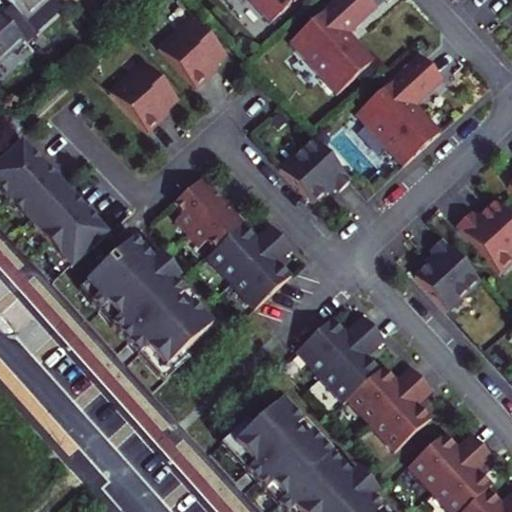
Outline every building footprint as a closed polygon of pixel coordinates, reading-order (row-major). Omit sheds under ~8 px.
[(0,13),(0,17),(21,40),(33,30),(59,7),(52,0),(5,0),(10,5),(0,13)] [(246,0),(272,28),(303,0),(246,0)] [(363,2),(361,0),(341,0),(289,47),(336,99),(373,66),(348,38),(374,14),(363,2)] [(0,59),(21,40),(0,17),(0,59)] [(191,20),(158,51),(195,92),(209,79),(215,73),(214,71),(226,59),(191,20)] [(413,110),(439,86),(417,62),(354,118),(401,171),(438,137),(421,118),(413,110)] [(143,64),(110,95),(147,136),(162,122),(167,117),(166,115),(179,103),(143,64)] [(349,181),(312,141),(279,171),(311,207),(324,195),(331,188),(336,193),(349,181)] [(0,167),(0,201),(3,205),(45,166),(35,156),(30,150),(23,156),(18,151),(0,167)] [(54,175),(45,166),(3,205),(24,228),(59,195),(54,189),(61,183),(54,175)] [(254,312),(292,278),(285,270),(278,263),(291,251),(271,229),(258,241),(250,233),(232,213),(213,192),(202,180),(174,206),(182,215),(175,222),(199,248),(206,241),(214,251),(207,257),(254,312)] [(59,195),(24,228),(45,251),(88,212),(80,203),(72,194),(64,201),(59,195)] [(497,273),(511,258),(511,222),(493,202),(472,220),(467,215),(463,219),(455,227),(497,273)] [(96,220),(88,212),(45,251),(67,273),(102,241),(97,235),(104,229),(96,220)] [(482,286),(443,244),(431,255),(434,258),(428,263),(425,267),(428,270),(416,281),(448,316),(482,286)] [(150,269),(132,248),(84,292),(96,305),(90,310),(99,319),(104,314),(116,327),(110,332),(124,347),(137,361),(143,356),(161,377),(182,358),(209,333),(189,312),(171,291),(178,285),(157,262),(150,269)] [(196,305),(178,285),(171,291),(189,312),(196,305)] [(78,297),(90,310),(96,305),(84,292),(78,297)] [(104,314),(99,319),(110,332),(116,327),(104,314)] [(343,335),(331,322),(295,356),(335,400),(341,395),(388,447),(425,413),(418,405),(413,400),(426,388),(405,366),(393,378),(387,372),(381,365),(375,370),(363,357),(375,346),(382,340),(361,318),(352,326),(343,335)] [(143,356),(137,361),(161,387),(188,363),(182,358),(161,377),(143,356)] [(250,431),(230,448),(251,470),(245,475),(253,484),(263,496),(269,491),(281,503),(275,508),(278,511),(376,511),(365,499),(372,492),(352,470),(344,477),(279,404),(250,431)] [(230,448),(250,431),(244,425),(220,448),(245,475),(251,470),(230,448)] [(445,435),(438,428),(401,462),(442,506),(437,511),(511,511),(511,482),(507,477),(489,494),(483,487),(477,481),(482,476),(475,468),(470,463),(483,451),(463,429),(450,441),(445,435)] [(269,491),(263,496),(275,508),(281,503),(269,491)] [(389,511),(372,492),(365,499),(376,511),(389,511)]
